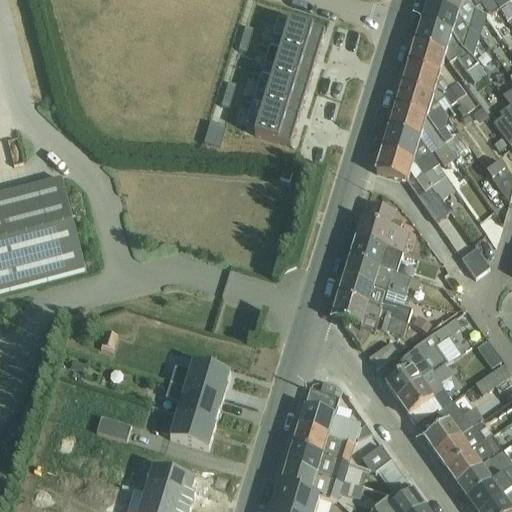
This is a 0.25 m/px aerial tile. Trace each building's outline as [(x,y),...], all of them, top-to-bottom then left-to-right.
[(479,34),(481,35),(485,22),(488,16),(481,13),(477,11),(468,0),(429,0),(428,4),(459,15),(470,31),(479,34)] [(468,0),(477,11),(481,13),(486,10),(487,12),(493,14),(498,12),(500,10),(493,0),(468,0)] [(493,0),(500,10),(502,8),(510,3),(508,0),(493,0)] [(452,33),(474,60),(481,35),(479,34),(470,31),(459,15),(428,4),(422,24),(452,33)] [(289,155),(315,34),(267,24),(256,73),(253,72),(247,98),(260,101),(250,146),(289,155)] [(445,58),(444,59),(451,64),(458,59),(476,84),(486,77),(474,60),(452,33),(422,24),(416,44),(446,54),(445,58)] [(440,75),(468,115),(476,108),(456,82),(447,69),(444,65),(444,59),(445,58),(446,54),(416,44),(409,66),(440,75)] [(447,69),(456,82),(461,78),(452,65),(447,69)] [(434,97),(445,112),(449,109),(454,116),(459,113),(467,125),(473,121),(468,115),(440,75),(409,66),(403,88),(434,97)] [(446,145),(456,159),(461,166),(467,162),(460,153),(469,147),(460,134),(457,136),(455,134),(452,136),(446,128),(449,118),(445,112),(434,97),(403,88),(396,109),(427,117),(446,145)] [(502,116),(494,122),(510,146),(511,144),(511,108),(510,106),(499,113),(502,116)] [(427,117),(396,109),(390,131),(422,143),(424,132),(439,149),(435,152),(445,167),(456,159),(446,145),(427,117)] [(202,122),(195,144),(211,150),(218,127),(202,122)] [(416,162),(443,201),(457,191),(447,176),(440,181),(433,171),(440,166),(422,143),(390,131),(383,152),(416,162)] [(416,162),(383,152),(377,173),(402,181),(409,183),(411,173),(425,193),(419,198),(436,224),(451,213),(443,201),(416,162)] [(511,176),(502,162),(487,173),(510,204),(511,196),(511,176)] [(283,171),(280,180),(289,183),(292,174),(283,171)] [(0,293),(85,272),(61,180),(0,196),(0,293)] [(357,240),(399,254),(404,255),(411,234),(401,230),(403,223),(395,220),(397,212),(368,203),(357,240)] [(472,219),(482,232),(493,224),(483,211),(472,219)] [(351,259),(381,269),(384,258),(396,262),(399,254),(357,240),(351,259)] [(476,250),(462,260),(464,263),(473,276),(476,280),(490,269),(476,250)] [(345,278),(406,298),(409,287),(418,290),(421,282),(381,269),(351,259),(345,278)] [(394,318),(408,323),(412,310),(404,308),(407,298),(406,298),(345,278),(339,297),(395,315),(394,318)] [(395,315),(339,297),(334,312),(338,319),(362,326),(360,330),(376,334),(377,331),(388,334),(389,332),(404,337),(408,323),(394,318),(395,315)] [(418,317),(413,324),(426,335),(432,325),(418,317)] [(438,348),(450,339),(452,337),(446,328),(436,334),(398,362),(404,371),(386,384),(397,400),(445,367),(449,364),(438,348)] [(105,333),(100,351),(113,354),(118,336),(105,333)] [(382,338),(364,351),(369,358),(387,345),(382,338)] [(392,343),(369,359),(377,370),(410,347),(405,339),(394,347),(392,343)] [(438,348),(449,364),(461,355),(450,339),(438,348)] [(482,369),(492,363),(480,342),(470,348),(482,369)] [(170,383),(224,400),(227,387),(231,374),(192,363),(190,373),(174,368),(170,383)] [(511,375),(506,366),(477,386),(484,396),(511,376),(511,375)] [(445,367),(397,400),(415,425),(438,409),(441,412),(453,402),(440,385),(453,377),(445,367)] [(178,414),(215,426),(219,412),(220,413),(224,400),(170,383),(166,399),(181,404),(178,414)] [(320,393),(333,398),(337,387),(323,383),(320,393)] [(299,428),(355,444),(356,443),(360,428),(361,424),(334,416),(339,399),(333,398),(320,393),(311,391),(299,428)] [(453,402),(441,412),(417,428),(436,454),(482,422),(484,420),(476,409),(465,417),(454,402),(453,402)] [(215,426),(178,414),(175,423),(166,420),(161,434),(170,437),(169,439),(208,451),(216,426),(215,426)] [(101,420),(97,434),(127,443),(131,429),(101,420)] [(482,422),(436,454),(447,469),(493,437),(482,422)] [(360,428),(356,443),(372,434),(366,425),(362,428),(360,428)] [(294,447),(350,464),(355,444),(299,428),(294,447)] [(493,437),(447,469),(457,485),(503,453),(493,437)] [(288,466),(345,483),(350,464),(294,447),(288,466)] [(376,472),(392,461),(381,447),(362,460),(369,470),(376,472)] [(511,463),(503,453),(457,485),(468,499),(511,468),(511,463)] [(403,477),(392,461),(377,472),(388,487),(403,477)] [(282,485),(338,501),(340,494),(360,499),(363,489),(345,483),(288,466),(282,485)] [(511,468),(468,499),(476,511),(482,511),(511,491),(511,468)] [(403,477),(388,487),(394,496),(409,486),(403,477)] [(338,501),(282,485),(273,511),(348,511),(337,503),(338,501)] [(419,511),(425,508),(409,486),(393,498),(374,511),(419,511)] [(511,511),(511,491),(482,511),(511,511)]
